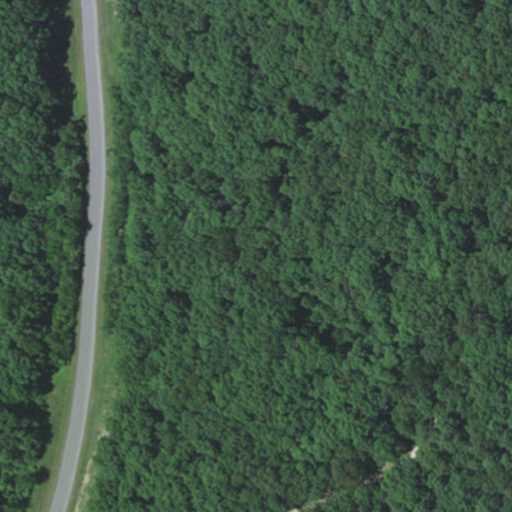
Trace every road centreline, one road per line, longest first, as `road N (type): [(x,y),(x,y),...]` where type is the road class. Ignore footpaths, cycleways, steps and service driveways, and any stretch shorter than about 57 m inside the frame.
road 1 (secondary): [(55,511),(97,286),(102,193),(87,0)]
road 2 (residential): [(299,511),(377,479),(412,450),(460,345),(511,176)]
